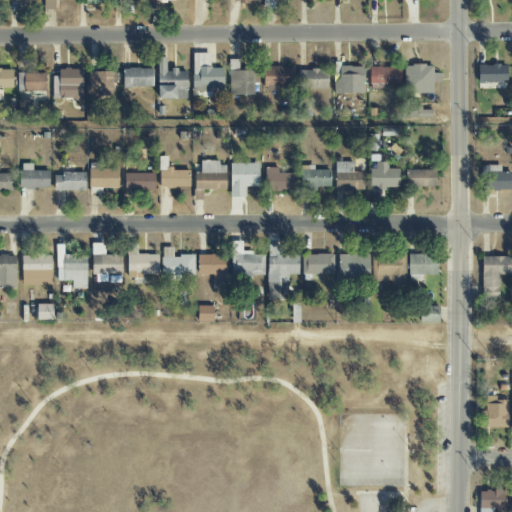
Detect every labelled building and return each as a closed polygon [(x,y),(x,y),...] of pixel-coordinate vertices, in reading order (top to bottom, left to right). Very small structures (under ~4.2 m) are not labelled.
[(43,0),(43,10),(55,10),(54,0),(43,0)] [(262,0),(263,9),(274,9),(274,0),(262,0)] [(223,69),(210,68),(210,54),(193,54),(192,92),(202,92),(202,97),(216,97),(216,90),(223,90),(223,69)] [(158,99),(186,99),(186,70),(166,70),(166,58),(157,58),(158,99)] [(254,95),(253,83),(258,83),(258,71),(238,71),(238,61),(229,61),(230,95),(254,95)] [(341,85),(363,85),(364,66),(334,65),(333,91),(341,91),(341,85)] [(506,83),(507,66),(477,65),(477,83),(506,83)] [(433,94),(433,82),(441,82),(441,73),(432,73),(432,66),(404,66),(403,94),(433,94)] [(263,67),(264,92),(277,91),(277,85),(293,85),(293,67),(263,67)] [(400,67),(369,68),(369,90),(382,89),(381,85),(400,84),(400,67)] [(153,87),(152,68),(122,69),(122,88),(153,87)] [(0,69),(0,88),(12,88),(13,69),(0,69)] [(82,69),(59,69),(59,76),(52,76),(52,100),(82,99),(82,69)] [(327,70),(298,70),(298,89),(326,89),(327,70)] [(88,72),(89,95),(115,94),(115,72),(88,72)] [(46,73),(18,73),(17,92),(45,92),(46,73)] [(32,119),(31,100),(18,101),(19,119),(32,119)] [(167,169),(167,157),(159,157),(159,188),(189,188),(189,170),(167,169)] [(225,190),(226,162),(200,162),(200,173),(194,173),(194,189),(225,190)] [(353,162),(334,162),(335,191),(364,191),(364,172),(353,172),(353,162)] [(258,164),(230,163),(230,197),(245,197),(245,187),(258,187),(258,164)] [(20,189),(49,188),(49,171),(32,171),(32,164),(19,164),(20,189)] [(500,166),(480,165),(480,183),(487,183),(487,190),(510,191),(511,172),(500,172),(500,166)] [(330,187),(330,170),(314,170),(314,166),(301,166),(301,191),(317,190),(317,187),(330,187)] [(264,190),(294,191),(295,173),(278,173),(278,168),(265,168),(264,190)] [(118,188),(117,169),(89,169),(89,188),(118,188)] [(399,169),(370,169),(370,189),(399,188),(399,169)] [(435,170),(405,171),(406,188),(436,187),(435,170)] [(0,191),(13,191),(14,174),(0,173),(0,191)] [(53,174),(54,191),(85,190),(84,173),(53,174)] [(154,174),(125,173),(125,190),(154,191),(154,174)] [(264,255),(254,255),(254,251),(241,252),(240,242),(233,242),(233,277),(264,277),(264,255)] [(104,255),(103,243),(92,244),(92,282),(106,282),(106,275),(121,275),(121,255),(104,255)] [(137,255),(137,243),(127,243),(126,277),(146,277),(146,274),(158,274),(158,255),(137,255)] [(87,255),(63,255),(63,246),(57,245),(56,281),(71,281),(71,288),(86,289),(87,255)] [(298,255),(281,256),(280,245),(266,246),(268,301),(289,300),(288,275),(298,275),(298,255)] [(194,256),(173,255),(173,248),(162,248),(161,278),(193,279),(194,256)] [(15,255),(0,254),(0,288),(15,289),(15,255)] [(198,254),(197,275),(213,276),(212,282),(225,282),(226,255),(198,254)] [(301,274),(333,274),(333,254),(301,255),(301,274)] [(337,254),(336,281),(368,282),(369,255),(337,254)] [(408,254),(408,281),(421,281),(421,275),(436,275),(436,254),(408,254)] [(21,256),(22,286),(51,285),(50,255),(21,256)] [(372,256),(372,283),(405,283),(404,255),(372,256)] [(510,275),(510,257),(481,257),(482,294),(490,294),(490,299),(499,299),(498,275),(510,275)] [(52,304),(37,304),(37,320),(52,320),(52,304)] [(197,322),(213,322),(213,306),(198,306),(197,322)] [(439,307),(419,306),(419,323),(439,323),(439,307)] [(485,402),(485,427),(507,428),(507,402),(485,402)] [(478,511),(504,511),(504,490),(479,489),(478,511)]
